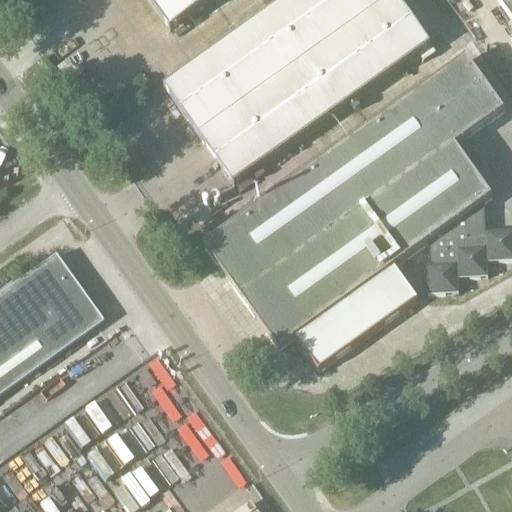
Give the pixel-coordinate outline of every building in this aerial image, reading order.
[(147,0),(171,33),(217,0),(147,0)] [(289,0),(164,90),(235,189),(431,48),(397,0),(289,0)] [(511,0),(496,0),(511,21),(511,0)] [(466,62),(205,249),(218,267),(265,333),(280,353),(296,342),(320,375),(339,361),(418,304),(395,271),(429,246),(430,268),(427,268),(429,298),(458,297),(457,282),(488,281),(487,266),(511,264),(511,234),(486,235),(485,213),(485,206),(493,201),(492,200),(456,149),(504,115),(466,62)] [(101,326),(53,260),(0,298),(0,401),(102,328),(101,327),(101,326)]
